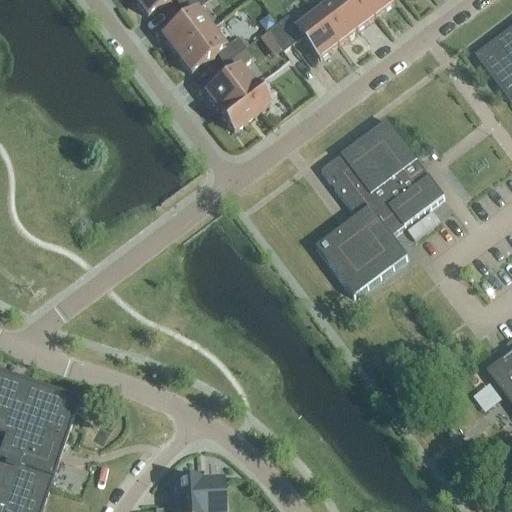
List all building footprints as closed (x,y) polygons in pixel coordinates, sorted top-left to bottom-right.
[(182,11),(196,0),(136,0),(133,3),(147,22),(174,1),(182,11)] [(209,6),(204,0),(196,0),(182,11),(189,21),(162,41),(176,60),(210,35),(196,16),(209,6)] [(376,21),(359,0),(343,0),(335,7),(357,36),(376,21)] [(395,7),(389,0),(359,0),(376,21),(395,7)] [(357,36),(335,7),(317,20),(339,50),(357,36)] [(339,50),(317,20),(299,34),(288,21),(278,28),(293,48),(303,41),(320,63),(339,50)] [(293,48),(278,28),(268,36),(283,56),(293,48)] [(511,32),(476,61),(511,107),(511,106),(511,32)] [(225,69),(245,53),(237,43),(224,54),(210,35),(176,60),(191,79),(218,59),(225,69)] [(253,92),(252,92),(239,74),(252,63),(245,53),(225,69),(232,78),(205,99),(219,117),(220,118),(253,92)] [(253,91),(252,92),(253,92),(220,118),(219,117),(218,117),(233,137),(268,111),(253,91)] [(445,202),(388,126),(321,176),(351,216),(359,210),(365,218),(317,254),(354,303),(408,262),(393,241),(445,202)] [(511,359),(494,373),(511,397),(511,359)] [(66,445),(76,417),(46,407),(50,395),(22,386),(20,390),(3,384),(5,380),(0,378),(0,440),(5,442),(0,455),(0,511),(42,511),(60,462),(56,461),(62,443),(66,445)] [(200,511),(199,488),(200,488),(200,486),(175,487),(176,511),(200,511)] [(224,511),(223,487),(200,488),(199,488),(200,511),(224,511)]
